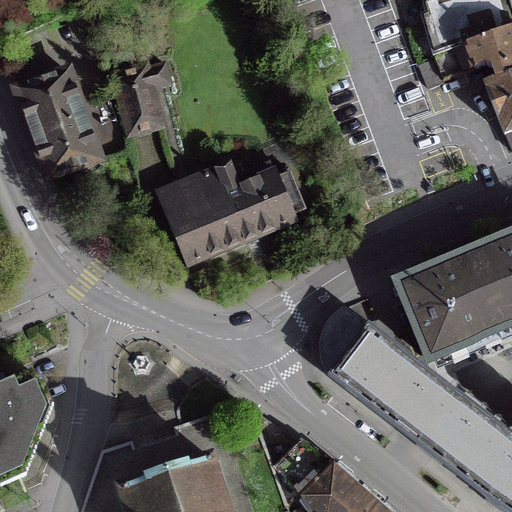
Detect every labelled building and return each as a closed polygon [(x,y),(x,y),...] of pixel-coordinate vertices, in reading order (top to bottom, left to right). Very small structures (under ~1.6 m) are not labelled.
[(431,60),(511,32),(511,15),(507,0),(438,0),(423,4),(421,8),(424,17),(419,18),(431,60)] [(511,77),(511,32),(431,60),(441,84),(484,67),(491,71),(497,84),(511,77)] [(442,86),(441,84),(431,60),(416,65),(427,91),(442,86)] [(110,80),(125,137),(128,136),(129,138),(161,129),(145,69),(113,78),(114,79),(110,80)] [(45,182),(98,164),(67,75),(14,92),(45,182)] [(511,77),(497,84),(484,89),(503,138),(504,138),(511,155),(511,154),(511,77)] [(237,190),(229,167),(156,197),(185,269),(294,225),(294,224),(306,219),(287,171),(237,190)] [(511,241),(397,288),(391,291),(394,299),(400,297),(428,364),(511,329),(511,241)] [(366,328),(327,378),(326,379),(448,474),(484,502),(498,511),(511,511),(511,441),(469,408),(366,328)] [(0,511),(0,489),(25,478),(52,409),(41,383),(35,386),(30,375),(8,385),(3,374),(0,375),(0,511)] [(384,511),(380,508),(354,487),(350,483),(331,467),(299,446),(252,413),(286,508),(287,511),(384,511)] [(227,511),(210,461),(169,475),(119,492),(125,511),(227,511)]
